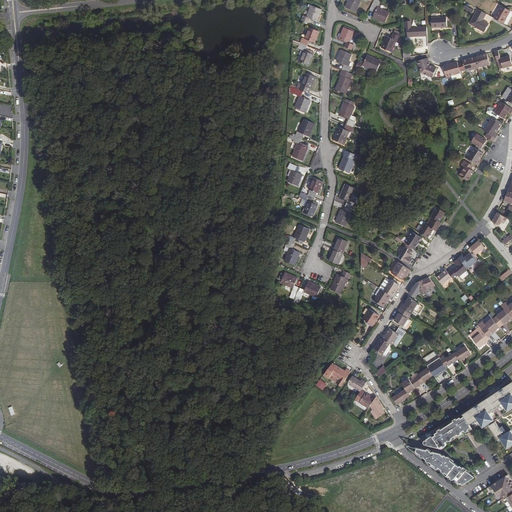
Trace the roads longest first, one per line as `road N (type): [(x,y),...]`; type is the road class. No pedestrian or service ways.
road 1 (residential): [(0,436),(124,495),(308,462),(388,433)]
road 2 (residential): [(0,291),(24,147),(13,12)]
road 3 (residential): [(481,227),(456,254),(410,281),(358,360),(405,425)]
road 4 (residential): [(318,270),(314,252),(331,179),(324,89),(332,15)]
road 5 (residential): [(405,425),(511,353)]
